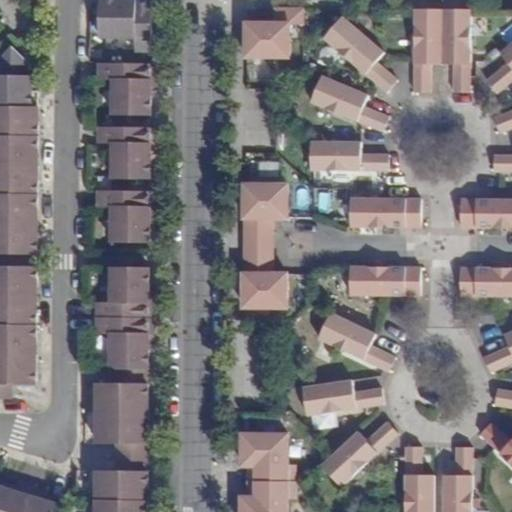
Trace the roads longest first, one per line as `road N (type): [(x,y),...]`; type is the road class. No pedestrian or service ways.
road 1 (residential): [(198,247),(199,511)]
road 2 (residential): [(436,341),(408,348),(390,370),(396,412),(420,429),(450,427),(472,408),(473,364),(451,344)]
road 3 (residential): [(59,256),(58,0)]
road 4 (residential): [(197,0),(198,247)]
road 5 (residential): [(0,431),(48,445),(60,426),(59,256)]
road 6 (residential): [(198,247),(438,247)]
road 7 (residential): [(404,122),(441,109),(471,132),(470,169),(439,190)]
